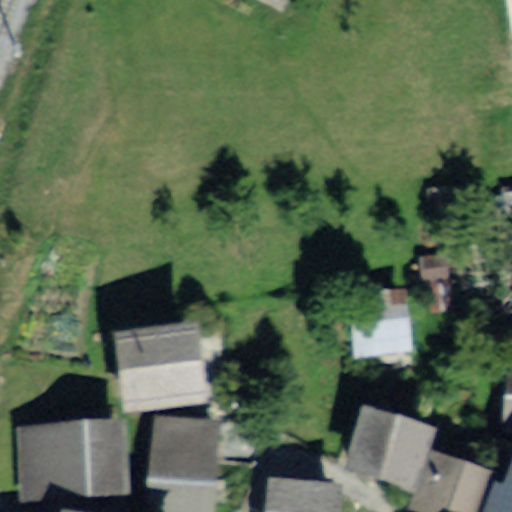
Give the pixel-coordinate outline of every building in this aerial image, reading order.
[(459,268),(419,269),(420,319),(460,318),(459,268)] [(407,294),(353,299),(359,365),(413,359),(407,294)] [(183,328),(105,338),(115,421),(193,412),(183,328)] [(429,432),(363,409),(341,470),(407,493),(429,432)] [(217,431),(172,426),(162,511),(207,511),(210,491),(215,449),(217,431)] [(116,428),(12,432),(14,495),(44,494),(87,493),(119,491),(116,428)] [(511,511),(511,440),(484,430),(471,463),(506,476),(492,511),(511,511)] [(469,511),(485,474),(438,455),(416,510),(420,511),(469,511)] [(332,511),(334,497),(266,491),(263,511),(332,511)]
